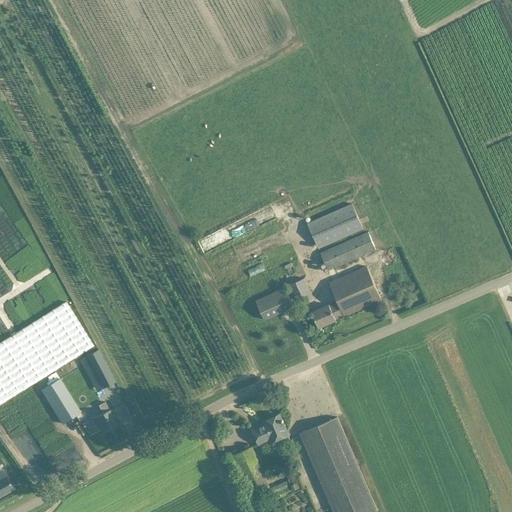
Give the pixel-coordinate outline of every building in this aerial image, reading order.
[(307,223),(319,248),(363,228),(352,203),(307,223)] [(320,252),(328,270),(376,249),(368,231),(320,252)] [(382,300),(367,266),(330,283),(338,302),(330,305),(329,304),(312,312),(319,327),(336,320),(336,319),(344,315),(344,316),(382,300)] [(305,278),(289,285),(294,296),(298,305),(314,298),(310,289),(305,278)] [(259,299),(256,300),(261,310),(265,319),(280,313),(271,293),(263,297),(259,299)] [(0,404),(93,345),(65,302),(0,342),(0,404)] [(98,350),(80,359),(87,371),(94,368),(100,380),(110,374),(98,350)] [(41,389),(57,415),(62,423),(81,412),(76,403),(60,378),(50,384),(41,389)] [(97,426),(101,424),(105,431),(117,425),(113,418),(115,417),(111,409),(109,410),(105,401),(99,405),(103,413),(97,416),(93,418),(97,426)] [(273,441),(275,440),(278,446),(291,441),(288,434),(283,421),(284,421),(283,419),(282,419),(280,415),(264,421),(266,425),(260,427),(260,426),(253,429),(260,444),(272,439),(273,441)] [(300,433),(304,442),(333,511),(376,511),(378,511),(341,426),(337,417),(300,433)] [(0,461),(10,455),(0,439),(0,461)] [(269,486),(256,456),(252,446),(233,454),(237,464),(250,495),(269,486)] [(0,495),(13,489),(6,475),(0,478),(0,495)] [(295,491),(290,479),(272,487),(277,499),(295,491)]
